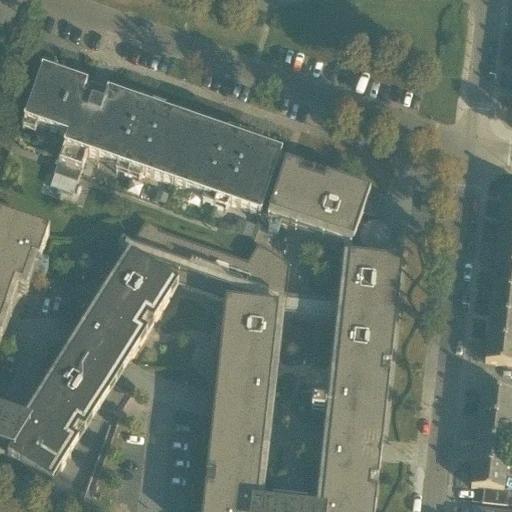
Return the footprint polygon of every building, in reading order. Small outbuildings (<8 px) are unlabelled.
[(42,72),(24,121),(24,123),(42,130),(68,139),(64,149),(54,177),(78,185),(88,157),(260,217),(281,156),(107,95),(105,101),(84,94),(86,88),(42,72)] [(7,459),(51,487),(70,458),(78,445),(71,441),(77,432),(84,436),(85,434),(78,429),(84,420),(91,424),(109,397),(102,392),(107,384),(115,387),(116,385),(109,380),(115,371),(122,376),(130,363),(131,362),(178,287),(225,304),(215,392),(215,393),(214,408),(222,409),(221,418),(212,418),(212,421),(220,422),(219,433),(211,432),(209,447),(202,511),(255,511),(262,453),(265,423),(268,399),(268,396),(277,313),(284,314),(284,311),(336,317),(343,318),(333,406),(330,434),(327,460),(321,511),(374,511),(379,466),(380,461),(381,451),(373,450),(374,439),(382,440),(382,439),(383,437),(374,436),(376,425),(384,426),(385,411),(401,265),(381,263),(381,261),(381,259),(382,257),(388,252),(391,245),(389,246),(385,245),(377,232),(378,228),(379,226),(371,226),(364,230),(362,229),(361,228),(359,228),(370,195),(285,166),(268,216),(345,242),(351,244),(344,307),(337,307),(286,301),(289,268),(258,248),(247,266),(159,235),(160,234),(146,225),(125,258),(126,258),(131,262),(85,335),(70,359),(70,360),(57,379),(7,459)] [(511,194),(504,193),(501,218),(511,219),(511,194)] [(511,243),(511,219),(501,218),(498,242),(511,243)] [(0,328),(4,316),(14,289),(21,292),(31,264),(38,267),(47,240),(49,237),(3,221),(0,220),(0,223),(3,224),(1,231),(0,233),(0,328)] [(511,243),(498,242),(496,267),(511,268),(511,243)] [(511,268),(496,267),(493,291),(511,293),(511,268)] [(511,293),(493,291),(490,316),(511,318),(511,293)] [(511,318),(490,316),(487,340),(511,342),(511,318)] [(511,342),(487,340),(485,365),(511,367),(511,342)] [(511,395),(481,392),(479,417),(511,421),(511,417),(511,395)] [(311,413),(323,414),(324,405),(312,403),(312,406),(311,413)] [(509,445),(509,444),(511,444),(511,420),(511,421),(479,417),(476,441),(509,445)] [(12,425),(0,420),(0,455),(1,456),(4,449),(12,425)] [(476,441),(473,466),(506,469),(509,445),(476,441)] [(482,506),(502,508),(506,508),(507,494),(503,493),(506,469),(473,466),(470,490),(483,492),(482,506)]
